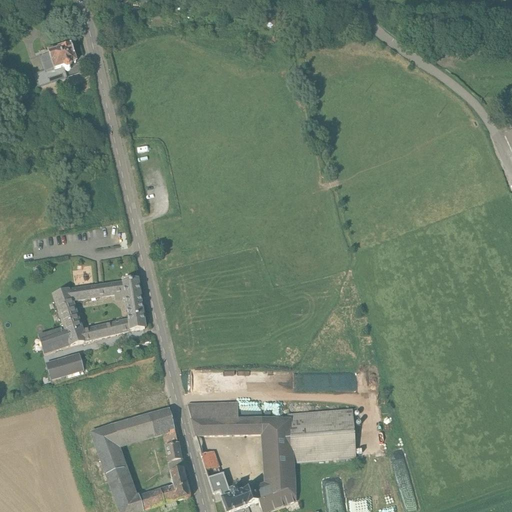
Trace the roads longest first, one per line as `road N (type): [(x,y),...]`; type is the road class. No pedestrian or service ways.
road 1 (tertiary): [(81,0),(204,511)]
road 2 (unclassified): [(511,173),(476,105),(383,38),(355,0)]
